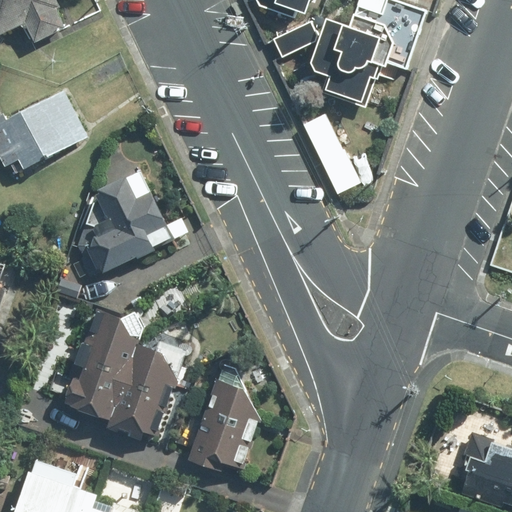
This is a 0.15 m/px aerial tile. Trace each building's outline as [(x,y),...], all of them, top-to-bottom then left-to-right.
[(76,27),(60,0),(0,0),(0,36),(22,24),(37,49),(76,27)] [(321,0),(255,0),(315,20),(321,0)] [(394,0),(352,0),(350,7),(388,19),(394,0)] [(395,34),(333,12),(309,80),(371,102),(395,34)] [(312,22),(275,39),(283,56),(320,38),(312,22)] [(90,138),(66,89),(0,120),(0,143),(15,173),(90,138)] [(82,249),(93,276),(193,235),(182,209),(167,215),(145,161),(101,179),(115,213),(88,225),(96,243),(82,249)] [(95,177),(74,168),(65,192),(86,200),(95,177)] [(0,314),(11,283),(0,279),(0,314)] [(143,320),(93,302),(56,403),(155,439),(188,350),(138,332),(143,320)] [(255,372),(226,361),(192,452),(249,473),(272,412),(244,402),(255,372)] [(511,507),(511,438),(466,423),(445,485),(511,507)] [(100,481),(39,458),(18,511),(122,511),(93,501),(100,481)] [(467,511),(433,501),(429,511),(467,511)]
